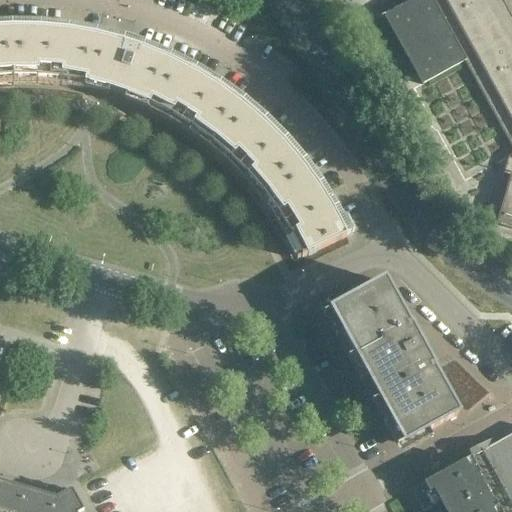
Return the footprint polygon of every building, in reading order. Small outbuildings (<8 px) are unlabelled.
[(511,21),(500,0),(413,0),(384,17),(422,86),(464,62),(511,149),(511,154),(508,157),(503,176),(510,178),(508,182),(501,180),(491,217),(498,219),(496,225),(511,229),(511,21)] [(0,79),(12,78),(12,84),(37,84),(60,86),(84,90),(85,86),(87,86),(109,91),(126,97),(148,106),(146,111),(168,122),(188,134),(208,149),(211,145),(229,161),(247,178),(262,196),(277,216),(289,237),(301,259),(307,256),(308,257),(316,253),(316,252),(346,238),(344,235),(345,235),(343,231),(342,231),(333,212),(318,188),(301,165),(283,144),(263,124),(241,106),(218,89),(194,75),(172,63),(170,63),(168,62),(143,51),(122,44),(98,38),(94,38),(92,37),(67,33),(39,30),(11,30),(0,30),(0,79)] [(385,279),(382,281),(330,310),(404,445),(459,414),(434,368),(435,368),(411,325),(410,326),(385,279)] [(511,511),(511,435),(499,443),(496,437),(469,453),(471,458),(430,481),(442,502),(447,511),(511,511)] [(442,502),(430,481),(424,485),(417,488),(415,496),(423,511),(434,506),(435,506),(442,502)] [(0,511),(83,511),(71,490),(56,499),(0,482),(0,511)]
